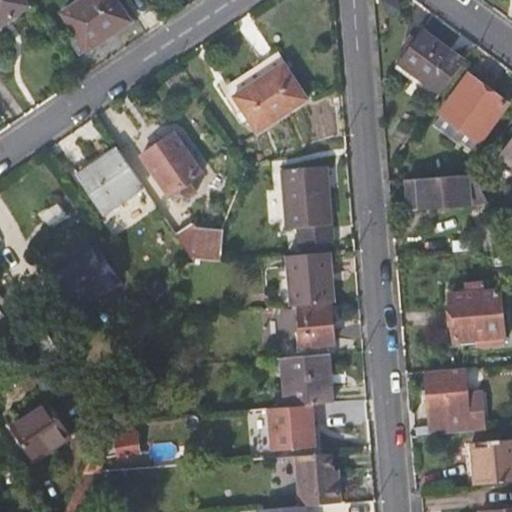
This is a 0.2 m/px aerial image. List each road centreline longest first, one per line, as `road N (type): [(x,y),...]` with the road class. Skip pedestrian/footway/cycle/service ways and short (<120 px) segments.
road 1 (residential): [(396,511),(354,0)]
road 2 (residential): [(0,156),(233,0)]
